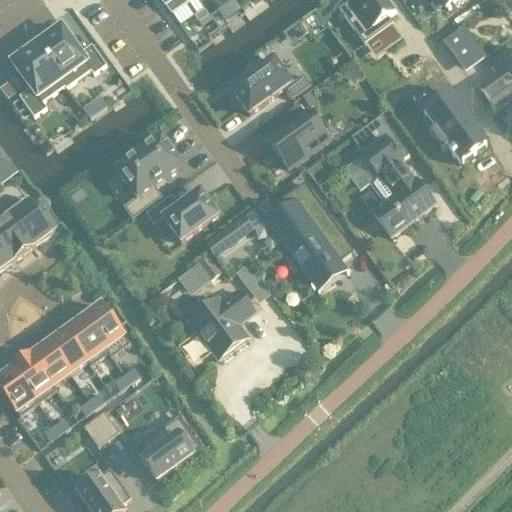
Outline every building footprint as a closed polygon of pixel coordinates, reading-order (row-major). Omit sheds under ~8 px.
[(159,0),(172,18),(196,1),(195,0),(159,0)] [(357,0),(339,13),(365,49),(379,39),(390,53),(404,43),(393,28),(394,28),(389,21),(396,17),(383,0),(357,0)] [(438,0),(446,11),(461,0),(438,0)] [(468,27),(446,42),(462,65),(490,58),(468,27)] [(62,32),(37,49),(66,91),(67,93),(92,75),(94,79),(107,70),(92,50),(81,58),(62,32)] [(37,49),(13,67),(31,93),(20,101),(35,122),(47,113),(43,107),(66,91),(37,49)] [(511,60),(494,73),(499,80),(481,92),(497,115),(511,104),(511,60)] [(311,90),(304,80),(292,89),(275,64),(272,66),(270,63),(259,71),(261,74),(232,95),(250,119),(285,94),(291,103),(311,90)] [(428,91),(413,101),(436,134),(430,138),(443,155),(449,151),(453,157),(452,158),(454,161),(455,160),(461,169),(463,168),(462,166),(487,148),(489,149),(490,148),(452,96),(451,97),(452,98),(440,106),(428,91)] [(268,145),(288,173),(329,144),(309,116),(306,118),(299,108),(276,124),(283,134),(268,145)] [(410,160),(383,123),(353,144),(364,159),(363,159),(381,182),(372,189),(386,208),(373,218),(392,242),(436,209),(417,185),(415,186),(401,167),(410,160)] [(120,172),(116,175),(137,203),(125,212),(133,223),(162,202),(155,192),(184,172),(162,142),(159,145),(157,142),(145,151),(147,153),(132,164),(130,161),(118,170),(120,172)] [(256,213),(311,289),(355,257),(305,188),(273,211),(268,204),(256,213)] [(172,199),(146,218),(154,230),(164,223),(181,247),(218,221),(201,196),(180,211),(172,199)] [(23,200),(5,213),(33,252),(34,252),(34,251),(51,239),(23,200)] [(33,252),(5,213),(0,216),(0,243),(16,265),(33,252)] [(16,265),(0,243),(0,275),(14,265),(15,266),(16,265)] [(199,269),(210,284),(221,276),(209,261),(199,269)] [(236,278),(252,298),(263,289),(248,269),(236,278)] [(237,331),(255,317),(239,296),(222,309),(217,303),(188,324),(219,367),(248,345),(237,331)] [(130,349),(102,310),(84,323),(109,358),(108,359),(111,363),(130,349)] [(91,371),(108,359),(109,358),(84,323),(66,336),(89,367),(88,368),(90,371),(91,371)] [(71,380),(88,368),(89,367),(66,336),(49,348),(71,380)] [(31,361),(54,392),(71,380),(49,348),(32,360),(31,361)] [(54,392),(31,361),(13,373),(39,409),(57,395),(54,392)] [(0,393),(20,422),(39,409),(13,373),(12,374),(13,374),(0,383),(0,393)] [(135,374),(125,381),(131,389),(141,382),(135,374)] [(121,396),(131,389),(125,381),(115,388),(121,396)] [(100,399),(90,406),(96,414),(106,407),(100,399)] [(86,421),(96,414),(90,406),(80,413),(86,421)] [(105,417),(94,425),(109,445),(119,438),(105,417)] [(149,459),(142,464),(158,485),(201,454),(178,422),(141,449),(149,459)] [(65,424),(55,431),(61,439),(70,432),(65,424)] [(99,453),(109,445),(94,425),(84,432),(99,453)] [(51,446),(61,439),(55,431),(45,438),(51,446)] [(131,504),(110,474),(78,497),(88,511),(120,511),(131,504)]
